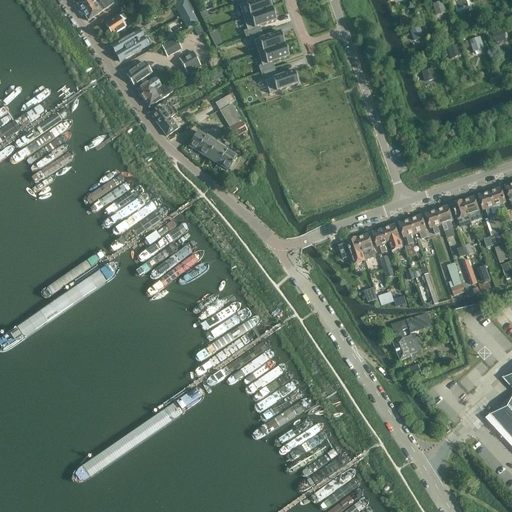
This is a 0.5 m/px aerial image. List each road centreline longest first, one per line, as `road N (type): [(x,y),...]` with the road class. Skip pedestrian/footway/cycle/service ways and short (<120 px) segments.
road 1 (residential): [(281,249),(160,140),(65,0)]
road 2 (unclassified): [(451,511),(281,249)]
road 3 (unclassified): [(405,204),(344,31)]
road 4 (residential): [(281,249),(405,204)]
